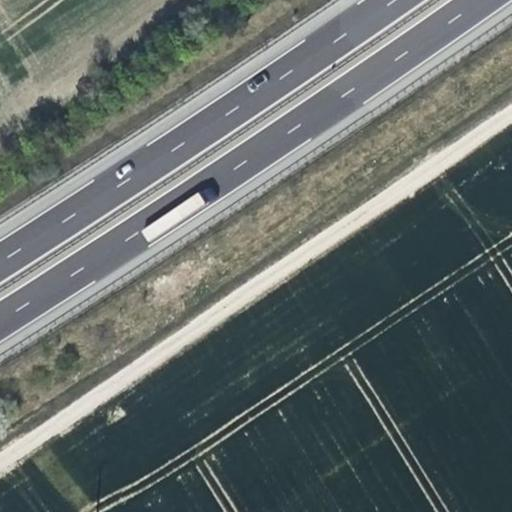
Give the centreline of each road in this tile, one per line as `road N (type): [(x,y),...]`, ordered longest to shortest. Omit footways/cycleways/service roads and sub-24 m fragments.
road 1 (track): [(0,462),(511,109)]
road 2 (motorway): [(0,323),(485,0)]
road 3 (motorway): [(396,0),(0,264)]
